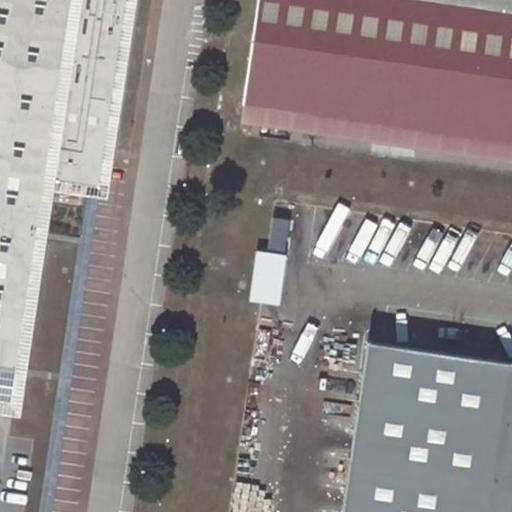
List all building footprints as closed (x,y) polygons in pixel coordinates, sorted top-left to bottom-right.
[(85,205),(86,191),(112,195),(140,0),(0,0),(0,362),(33,367),(52,240),(53,232),(80,235),(85,205)] [(511,0),(256,0),(242,97),(317,108),(511,137),(511,0)] [(145,14),(142,57),(154,58),(157,15),(145,14)] [(511,137),(317,108),(313,131),(511,160),(511,137)] [(240,299),(270,303),(277,253),(247,249),(240,299)] [(511,511),(511,364),(371,344),(345,511),(511,511)] [(0,408),(12,411),(26,413),(31,378),(33,370),(33,367),(0,362),(0,408)]
